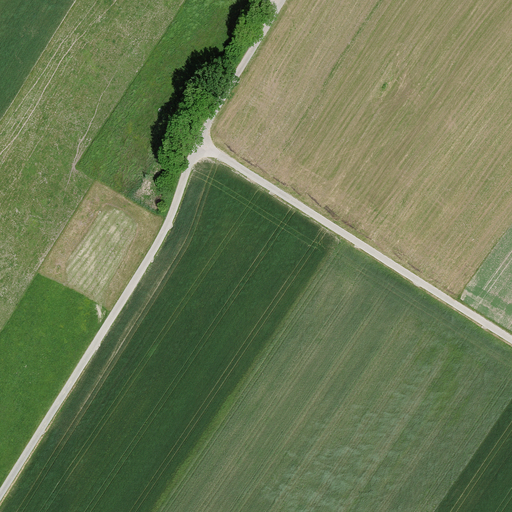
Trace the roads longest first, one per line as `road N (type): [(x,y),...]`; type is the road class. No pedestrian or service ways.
road 1 (track): [(280,0),(206,121),(139,272),(0,494)]
road 2 (track): [(198,140),(511,339)]
